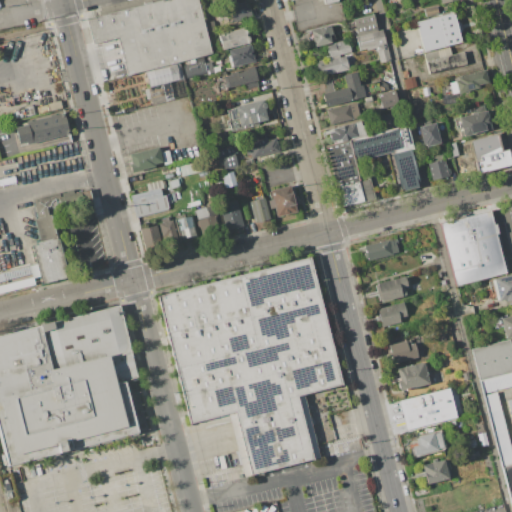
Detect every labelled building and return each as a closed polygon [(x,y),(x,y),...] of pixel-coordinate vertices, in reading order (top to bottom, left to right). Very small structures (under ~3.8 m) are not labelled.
[(156,0),(198,0),(212,54),(202,57),(195,59),(183,62),(180,63),(145,72),(128,76),(118,37),(91,44),(85,18),(156,0)] [(247,5),(250,17),(231,22),(228,10),(247,5)] [(435,6),(437,13),(425,16),(423,9),(435,6)] [(453,12),(460,42),(423,51),(415,22),(453,12)] [(372,14),(377,31),(381,30),(389,61),(379,63),(375,48),(366,50),(365,49),(358,50),(354,37),(356,36),(352,19),(372,14)] [(326,26),(326,27),(329,26),(331,34),(328,34),(330,42),(313,46),(309,30),(326,26)] [(247,42),(221,49),(217,33),(242,27),(246,29),(247,31),(244,34),(244,35),(248,37),(249,39),(247,42)] [(333,44),(332,43),(343,39),(344,43),(347,42),(349,51),(337,55),(338,56),(331,58),(331,56),(329,57),(325,46),(333,44)] [(249,44),(253,61),(231,66),(227,50),(249,44)] [(449,47),(450,54),(462,51),(465,64),(428,73),(423,53),(449,47)] [(314,63),(324,61),(324,60),(329,58),(330,59),(343,56),(347,68),(346,68),(346,69),(328,74),(327,73),(317,75),(314,63)] [(196,62),(195,59),(202,57),(203,62),(209,60),(212,72),(185,79),(182,65),(196,62)] [(145,72),(180,63),(184,78),(169,81),(174,99),(165,101),(152,105),(151,99),(146,100),(143,87),(148,86),(145,72)] [(253,69),(256,79),(254,80),(255,85),(242,89),(241,83),(227,87),(224,76),(253,69)] [(453,81),(453,80),(456,79),(455,76),(483,69),(486,81),(476,84),(477,87),(450,94),(447,83),(453,81)] [(323,93),(322,89),(324,88),(323,81),(329,80),(332,90),(345,87),(342,75),(355,72),(358,86),(361,85),(364,96),(323,106),(320,94),(323,93)] [(413,76),(415,86),(404,89),(401,79),(413,76)] [(393,90),(396,104),(392,105),(392,107),(385,108),(384,107),(380,108),(377,94),(393,90)] [(263,109),(266,119),(240,126),(229,129),(226,120),(228,119),(225,110),(234,108),(233,107),(261,99),(262,102),(264,103),(265,106),(263,109)] [(355,102),(358,118),(328,125),(325,109),(355,102)] [(470,114),(469,108),(482,105),(484,110),(485,110),(490,129),(462,137),(460,129),(459,129),(458,124),(459,124),(457,117),(470,114)] [(27,125),(14,128),(18,145),(26,143),(27,145),(69,135),(64,114),(26,123),(27,125)] [(332,131),(331,128),(358,121),(362,135),(349,138),(349,139),(339,141),(338,139),(329,141),(327,132),(332,131)] [(434,122),(439,142),(424,146),(424,144),(422,144),(417,126),(434,122)] [(405,125),(410,144),(352,159),(357,178),(367,176),(374,199),(339,208),(323,146),(405,125)] [(248,146),(247,142),(265,137),(266,140),(274,138),(275,141),(276,141),(278,151),(250,158),(250,154),(245,155),(244,147),(248,146)] [(234,145),(235,152),(233,152),(236,167),(223,170),(222,164),(217,165),(214,150),(234,145)] [(448,145),(451,158),(443,159),(440,147),(448,145)] [(509,147),(511,159),(511,167),(476,176),(472,157),(509,147)] [(131,165),(128,155),(158,148),(162,163),(154,165),(155,168),(131,174),(129,165),(131,165)] [(167,150),(170,163),(164,164),(161,152),(167,150)] [(410,150),(418,184),(416,185),(417,187),(402,191),(401,189),(398,189),(390,154),(410,150)] [(431,162),(429,156),(441,153),(447,176),(430,180),(426,163),(431,162)] [(199,161),(201,171),(180,176),(177,166),(199,161)] [(231,170),(235,184),(226,187),(222,173),(231,170)] [(147,190),(145,183),(160,179),(162,188),(159,188),(161,195),(164,194),(168,208),(134,217),(128,195),(147,190)] [(271,199),(269,190),(289,185),(292,197),(295,196),(297,203),(293,204),(295,211),(275,216),(273,207),(268,208),(266,200),(271,199)] [(49,213),(50,215),(56,241),(58,240),(67,278),(40,285),(31,247),(36,246),(35,243),(39,242),(34,219),(37,218),(32,198),(59,192),(60,196),(62,196),(61,192),(73,189),(74,193),(80,191),(80,192),(89,190),(92,203),(49,213)] [(262,198),(267,219),(254,222),(253,217),(251,218),(247,202),(262,198)] [(235,200),(242,226),(225,230),(218,205),(235,200)] [(213,205),(216,217),(213,217),(218,235),(201,239),(194,210),(213,205)] [(489,211),(505,272),(455,285),(440,223),(489,211)] [(190,215),(196,238),(181,242),(175,219),(190,215)] [(161,222),(160,219),(166,217),(167,220),(171,219),(175,233),(170,235),(172,239),(164,241),(163,237),(162,237),(158,223),(161,222)] [(155,224),(161,248),(144,253),(138,229),(155,224)] [(386,239),(386,240),(395,238),(396,242),(393,242),(394,245),(395,245),(397,252),(390,253),(390,255),(366,261),(365,258),(363,258),(362,252),(363,252),(362,245),(386,239)] [(157,296),(310,258),(342,385),(297,396),(313,459),(251,474),(236,412),(189,423),(157,296)] [(32,278),(38,276),(35,264),(0,273),(0,293),(33,285),(32,278)] [(511,273),(511,298),(504,301),(503,299),(498,301),(492,279),(511,273)] [(376,284),(376,283),(403,276),(406,286),(402,287),(404,294),(400,295),(400,297),(377,302),(373,285),(376,284)] [(378,315),(376,309),(401,302),(405,315),(398,317),(399,322),(380,327),(379,320),(376,320),(375,318),(375,316),(378,315)] [(0,435),(8,467),(69,452),(139,434),(133,413),(126,383),(139,379),(135,364),(124,323),(120,308),(0,339),(0,435)] [(511,314),(511,335),(505,338),(499,318),(511,314)] [(408,339),(409,343),(413,342),(417,357),(393,364),(388,345),(408,339)] [(508,340),(511,355),(511,371),(479,380),(471,350),(508,340)] [(422,362),(427,383),(407,388),(407,389),(404,390),(404,389),(398,391),(396,381),(398,380),(395,369),(422,362)] [(511,372),(511,385),(481,394),(477,381),(511,372)] [(448,388),(455,416),(405,429),(398,400),(448,388)] [(418,444),(416,444),(414,438),(416,437),(431,433),(432,434),(438,432),(441,443),(443,443),(443,445),(442,445),(442,447),(436,448),(436,449),(413,455),(411,446),(418,444)] [(473,450),(474,458),(464,460),(462,452),(473,450)] [(443,459),(447,478),(425,483),(421,465),(443,459)] [(511,464),(511,511),(500,468),(511,464)]
